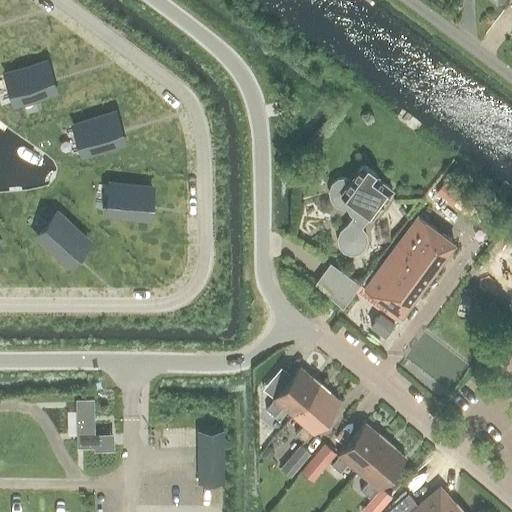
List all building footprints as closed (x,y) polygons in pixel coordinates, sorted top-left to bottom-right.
[(46,62),(6,74),(14,103),(55,90),(46,62)] [(343,112),(346,111),(348,109),(347,101),(344,100),(341,100),(339,103),(340,109),(340,110),(341,110),(343,112)] [(114,113),(74,125),(82,153),(123,141),(114,113)] [(372,216),(392,189),(376,176),(377,174),(362,163),(350,180),(345,177),(337,178),(332,183),(329,190),(330,198),(335,204),(342,207),(349,206),(352,212),(354,214),(347,224),(339,230),(336,237),(338,245),(343,252),(350,255),(358,253),(364,249),(367,241),(366,233),(361,227),(370,215),(372,216)] [(461,190),(445,178),(436,190),(451,201),(461,190)] [(106,212),(149,217),(152,188),(109,183),(106,212)] [(481,205),(471,198),(462,209),(472,217),(481,205)] [(36,234),(68,263),(87,241),(56,212),(36,234)] [(401,313),(454,242),(417,214),(364,286),(387,303),(401,313)] [(342,307),(359,284),(330,262),(315,283),(342,307)] [(399,312),(387,303),(380,312),(393,321),(399,312)] [(385,335),(394,322),(380,312),(371,324),(385,335)] [(293,415),(321,382),(313,374),(311,376),(300,367),(273,398),(274,398),(266,408),(274,415),(282,406),(293,415)] [(271,379),(282,388),(292,376),(281,367),(271,379)] [(313,432),(340,400),(328,391),(330,389),(321,382),(293,415),(303,424),(295,433),(304,441),(312,431),(313,432)] [(93,401),(76,401),(78,450),(94,450),(94,454),(111,453),(110,436),(94,437),(93,401)] [(358,471),(387,437),(378,430),(377,432),(365,422),(338,454),(339,454),(331,464),(340,471),(348,462),(358,471)] [(197,431),(198,447),(198,481),(223,480),(223,431),(197,431)] [(378,487),(405,456),(393,446),(395,444),(387,437),(358,471),(368,480),(360,489),(369,496),(377,487),(378,487)] [(334,451),(325,442),(303,467),(312,477),(334,451)] [(291,476),(310,453),(299,444),(280,467),(291,476)] [(263,455),(265,458),(269,457),(274,452),(274,448),(271,446),(267,446),(263,451),(263,455)] [(381,487),(370,499),(381,508),(391,496),(381,487)] [(466,511),(456,500),(452,504),(439,489),(419,506),(408,493),(386,511),(466,511)] [(210,511),(210,494),(194,495),(194,511),(210,511)]
